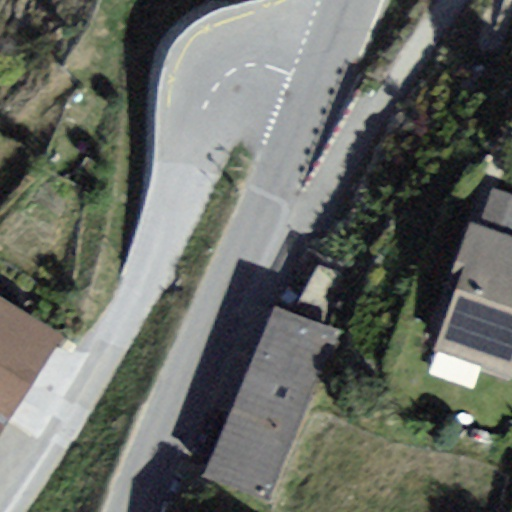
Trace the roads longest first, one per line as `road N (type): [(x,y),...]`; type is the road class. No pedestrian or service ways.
road 1 (unclassified): [(4,511),(149,278),(212,88),(253,65),(320,75)]
road 2 (tertiary): [(320,75),(132,511)]
